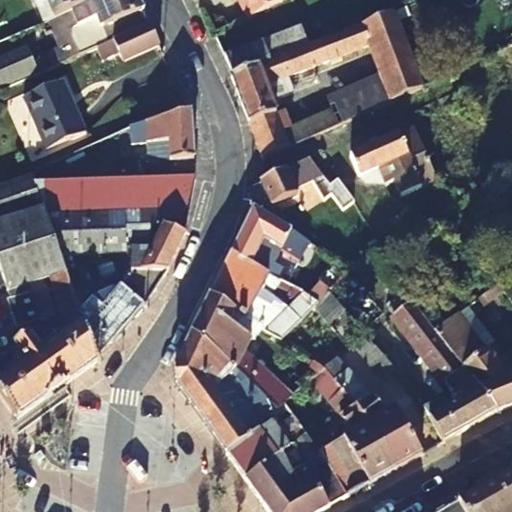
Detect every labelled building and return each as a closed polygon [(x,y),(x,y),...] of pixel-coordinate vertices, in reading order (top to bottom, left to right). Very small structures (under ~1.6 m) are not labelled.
[(33,0),(44,24),(47,23),(85,7),(82,0),(33,0)] [(46,71),(91,52),(149,26),(136,0),(102,0),(100,1),(85,7),(47,23),(59,49),(40,58),(46,71)] [(282,0),(237,0),(248,19),(282,0)] [(306,46),(269,60),(231,76),(229,77),(262,160),(422,89),(392,13),(306,46)] [(160,48),(149,26),(91,52),(103,81),(112,77),(105,61),(119,56),(123,64),(160,48)] [(262,41),(269,60),(306,46),(298,27),(261,40),(262,41)] [(231,76),(269,60),(262,41),(223,57),(231,76)] [(0,91),(28,79),(18,58),(0,66),(0,91)] [(46,151),(84,134),(62,83),(24,101),(46,151)] [(133,168),(135,182),(195,180),(190,114),(130,130),(132,149),(147,148),(149,164),(140,165),(140,168),(133,168)] [(436,181),(413,129),(350,156),(359,178),(378,170),(385,185),(393,182),(400,197),(436,181)] [(309,161),(261,184),(272,209),(297,197),(295,190),(312,182),(325,201),(332,196),(344,189),(339,183),(338,181),(330,187),(309,161)] [(32,295),(32,293),(30,288),(66,276),(59,256),(33,185),(31,179),(0,189),(0,272),(10,302),(7,302),(12,317),(16,330),(40,322),(40,321),(36,308),(32,295)] [(132,274),(167,274),(184,237),(195,180),(135,182),(33,185),(59,256),(126,256),(126,259),(131,259),(132,274)] [(359,209),(344,189),(332,196),(346,217),(359,209)] [(278,280),(281,282),(286,272),(269,262),(275,249),(298,260),(310,244),(285,227),(254,209),(231,255),(278,280)] [(233,312),(281,341),(318,305),(302,292),(294,299),(295,301),(274,322),(261,314),(272,297),(270,295),(278,280),(231,255),(210,297),(233,312)] [(442,380),(456,403),(429,418),(430,421),(443,443),(497,412),(440,339),(411,302),(409,303),(375,261),(348,271),(328,293),(331,296),(351,320),(366,338),(392,317),(442,380)] [(144,309),(167,274),(132,274),(131,275),(103,311),(92,302),(89,304),(78,272),(66,276),(67,279),(97,364),(144,309)] [(0,396),(18,421),(97,364),(67,279),(51,285),(68,332),(40,352),(29,337),(13,347),(24,364),(0,380),(0,396)] [(32,295),(36,308),(40,321),(41,323),(56,319),(46,289),(32,293),(32,295)] [(315,311),(335,332),(351,320),(331,296),(315,311)] [(287,405),(311,383),(325,371),(324,369),(313,362),(307,366),(304,364),(279,387),(244,355),(251,339),(229,326),(233,312),(210,297),(192,331),(275,411),(284,406),(287,405)] [(457,326),(440,339),(497,412),(511,405),(511,351),(496,363),(486,349),(484,349),(471,334),(467,338),(457,326)] [(269,415),(275,411),(192,331),(174,369),(176,386),(225,454),(273,421),(269,415)] [(353,349),(382,381),(395,371),(366,338),(353,349)] [(324,369),(325,371),(370,424),(396,470),(421,456),(396,409),(386,414),(348,370),(346,371),(335,359),(324,369)] [(370,424),(325,371),(311,383),(352,434),(319,453),(346,499),(396,470),(370,424)] [(225,454),(245,482),(264,468),(288,449),(273,425),(276,423),(278,423),(290,414),(284,406),(275,411),(269,415),(273,421),(225,454)] [(319,453),(306,435),(288,449),(264,468),(276,485),(258,499),(266,511),(323,511),(346,499),(319,453)] [(276,485),(264,468),(245,482),(258,499),(276,485)] [(511,511),(511,474),(511,473),(458,505),(461,511),(511,511)]
